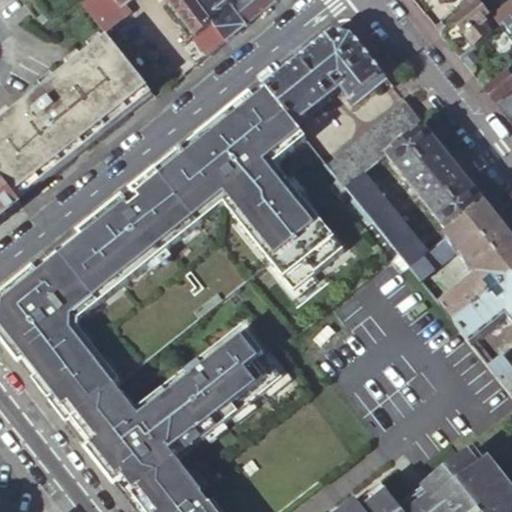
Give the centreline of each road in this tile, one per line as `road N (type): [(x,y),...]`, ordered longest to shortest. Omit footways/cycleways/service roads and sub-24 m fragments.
road 1 (residential): [(0,262),(327,0)]
road 2 (residential): [(511,172),(372,0)]
road 3 (residential): [(0,392),(93,511)]
